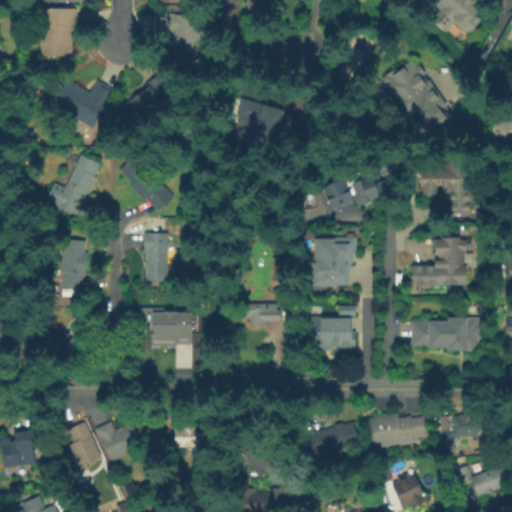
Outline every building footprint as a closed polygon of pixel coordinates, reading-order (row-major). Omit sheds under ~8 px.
[(263,0),(263,10),(248,10),(248,0),(263,0)] [(479,0),(490,9),(468,35),(429,2),(429,0),(479,0)] [(74,55),(41,55),(41,11),(79,11),(79,32),(74,32),(74,55)] [(205,37),(205,65),(173,65),(173,37),(167,37),(167,16),(205,16),(205,37)] [(294,64),(294,47),(315,47),(315,64),(294,64)] [(244,63),(244,49),(264,49),(264,63),(244,63)] [(268,63),(268,49),(286,49),(286,63),(268,63)] [(416,58),(448,109),(414,130),(382,79),(416,58)] [(162,72),(178,95),(143,118),(128,95),(162,72)] [(95,129),(55,102),(71,78),(91,91),(98,79),(118,93),(95,129)] [(501,114),(491,113),(490,133),(511,134),(511,83),(503,83),(501,114)] [(244,98),(287,116),(272,153),(242,141),(249,124),(236,119),(244,98)] [(57,182),(66,187),(83,156),(104,167),(77,218),(46,202),(57,182)] [(159,212),(129,177),(146,163),(175,198),(159,212)] [(449,196),(424,198),(423,171),(432,170),(432,168),(460,167),(472,178),(473,215),(450,216),(449,196)] [(371,169),(383,199),(357,209),(355,204),(333,212),(323,185),(343,177),(346,186),(352,184),(350,177),(371,169)] [(170,235),(169,282),(145,282),(146,235),(170,235)] [(350,236),(310,237),(310,285),(350,285),(350,236)] [(62,288),(63,240),(86,240),(86,288),(62,288)] [(438,263),(438,242),(468,242),(468,280),(464,280),(464,287),(421,287),(421,283),(414,283),(414,263),(438,263)] [(318,281),(334,281),(334,299),(318,299),(318,281)] [(266,317),(266,327),(253,327),(253,317),(241,317),(242,303),(277,303),(277,317),(266,317)] [(327,326),(327,306),(351,306),(351,326),(327,326)] [(191,311),(152,311),(152,308),(139,307),(138,321),(149,321),(149,345),(190,346),(191,311)] [(350,316),(312,316),(312,348),(354,348),(354,330),(350,330),(350,316)] [(511,317),(503,317),(503,336),(511,336),(511,317)] [(413,321),(450,322),(450,318),(481,318),(481,351),(412,350),(413,321)] [(22,358),(22,335),(73,335),(73,358),(22,358)] [(151,338),(199,336),(200,357),(152,359),(151,338)] [(439,450),(440,414),(491,416),(490,441),(475,440),(475,435),(460,434),(460,450),(439,450)] [(412,415),(413,419),(425,417),(429,439),(371,447),(367,423),(412,415)] [(85,423),(100,459),(76,469),(68,450),(77,446),(70,429),(85,423)] [(112,423),(116,432),(133,424),(143,445),(124,454),(125,457),(113,463),(97,431),(112,423)] [(177,448),(177,424),(203,424),(203,448),(177,448)] [(354,425),(359,444),(315,456),(310,437),(354,425)] [(0,439),(32,432),(38,464),(6,470),(0,439)] [(465,487),(460,470),(469,467),(472,478),(505,467),(511,487),(478,498),(473,485),(465,487)] [(403,509),(393,483),(416,473),(428,503),(411,510),(409,506),(403,509)] [(240,511),(240,490),(295,490),(295,511),(240,511)] [(9,511),(8,508),(40,494),(46,507),(54,503),(58,511),(9,511)]
